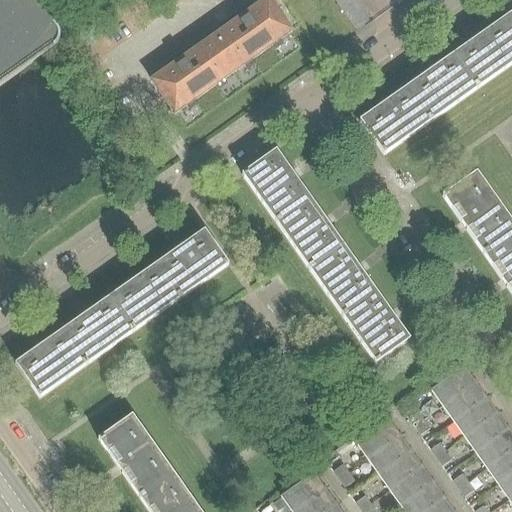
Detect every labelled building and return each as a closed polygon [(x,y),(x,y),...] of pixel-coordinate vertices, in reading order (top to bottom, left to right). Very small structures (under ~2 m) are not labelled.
[(0,0),(0,87),(41,59),(52,51),(55,48),(57,46),(58,44),(59,42),(60,39),(60,36),(58,32),(56,28),(53,23),(37,0),(0,0)] [(280,10),(273,0),(267,0),(151,82),(174,116),(291,33),(277,12),(280,10)] [(511,14),(500,23),(511,38),(511,14)] [(453,56),(477,89),(511,64),(511,38),(500,23),(453,56)] [(406,89),(430,123),(477,89),(453,56),(406,89)] [(430,123),(406,89),(359,122),(383,156),(430,123)] [(275,224),(309,200),(275,153),(241,176),(275,224)] [(483,256),(511,235),(511,225),(476,174),(442,198),(483,256)] [(309,200),(275,224),(292,247),(308,271),(342,247),(328,228),(325,224),(322,220),(309,200)] [(156,266),(180,300),(227,266),(204,232),(156,266)] [(511,235),(483,256),(511,296),(511,235)] [(342,247),(308,271),(325,295),(341,317),(375,294),(371,288),(362,275),(359,271),(356,266),(342,247)] [(109,299),(133,333),(180,300),(156,266),(109,299)] [(375,294),(341,317),(358,341),(375,365),(408,341),(404,334),(395,322),(392,318),(389,313),(380,301),(375,294)] [(86,366),(133,333),(109,299),(62,332),(86,366)] [(86,366),(62,332),(15,365),(38,399),(86,366)] [(463,369),(431,392),(442,408),(475,385),(463,369)] [(442,408),(453,423),(486,400),(475,385),(442,408)] [(453,423),(464,439),(497,416),(486,400),(453,423)] [(424,421),(418,413),(407,421),(413,429),(424,421)] [(464,439),(475,455),(508,432),(497,416),(464,439)] [(139,499),(172,475),(131,417),(98,441),(139,499)] [(424,421),(413,429),(419,437),(430,429),(424,421)] [(388,422),(356,445),(367,461),(400,438),(388,422)] [(475,455),(486,470),(511,452),(511,437),(508,432),(475,455)] [(367,461),(378,477),(411,454),(400,438),(367,461)] [(446,452),(440,444),(429,452),(435,460),(446,452)] [(446,452),(435,460),(441,468),(452,461),(446,452)] [(511,452),(486,470),(497,486),(511,475),(511,452)] [(378,477),(389,492),(422,469),(411,454),(378,477)] [(339,482),(349,475),(343,467),(333,474),(339,482)] [(389,492),(400,508),(433,485),(422,469),(389,492)] [(198,511),(172,475),(139,499),(147,511),(198,511)] [(295,511),(325,491),(313,475),(280,498),(290,511),(295,511)] [(339,482),(345,490),(355,483),(349,475),(339,482)] [(468,483),(462,475),(451,483),(457,491),(468,483)] [(511,475),(497,486),(508,502),(511,499),(511,475)] [(457,491),(463,499),(474,491),(468,483),(457,491)] [(400,508),(402,511),(427,511),(444,500),(433,485),(400,508)] [(328,511),(336,507),(325,491),(295,511),(328,511)] [(360,511),(362,511),(371,506),(366,498),(356,505),(360,511)] [(427,511),(451,511),(444,500),(427,511)]
